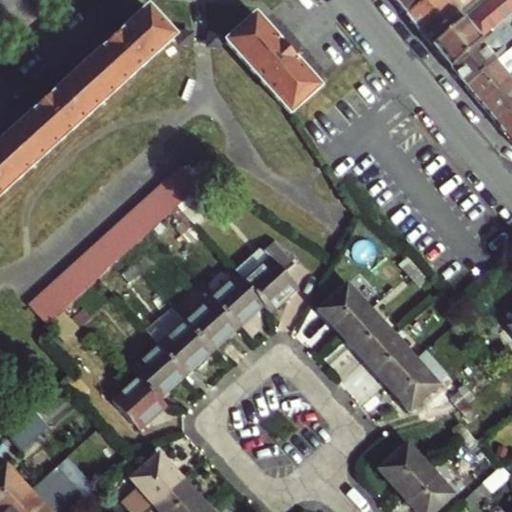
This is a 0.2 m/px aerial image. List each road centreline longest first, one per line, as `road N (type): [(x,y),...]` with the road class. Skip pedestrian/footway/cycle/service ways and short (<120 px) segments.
road 1 (residential): [(322,468),(347,441),(347,425),(289,362),(273,361),(215,422),(216,433),(275,497)]
road 2 (unknown): [(0,290),(87,234),(207,104)]
road 3 (residential): [(357,0),(511,192)]
